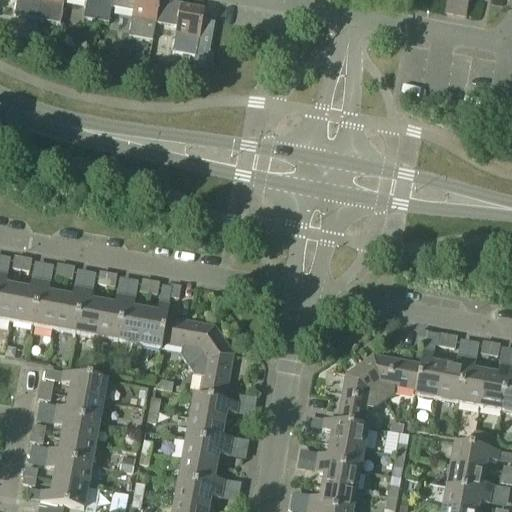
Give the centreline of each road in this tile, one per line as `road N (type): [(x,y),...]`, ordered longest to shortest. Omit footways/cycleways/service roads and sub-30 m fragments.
road 1 (tertiary): [(307,175),(24,119),(0,105)]
road 2 (residential): [(299,309),(0,245)]
road 3 (residential): [(511,334),(400,313),(299,309)]
road 4 (residential): [(264,511),(299,309)]
road 5 (tertiary): [(511,213),(339,181)]
road 6 (residential): [(510,51),(353,21)]
road 7 (residential): [(0,510),(27,367)]
road 8 (residential): [(349,45),(328,76),(307,175)]
road 9 (residential): [(339,181),(349,45)]
road 10 (residential): [(307,175),(293,273),(299,309)]
road 11 (residential): [(299,309),(317,278),(339,181)]
